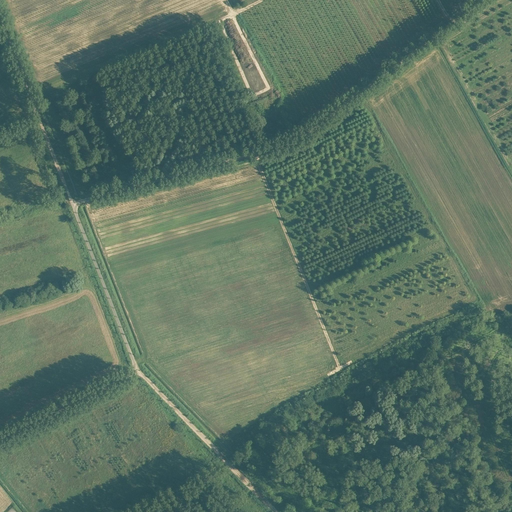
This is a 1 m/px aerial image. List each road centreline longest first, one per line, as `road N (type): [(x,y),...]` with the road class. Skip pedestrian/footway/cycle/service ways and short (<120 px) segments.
road 1 (track): [(0,15),(72,203)]
road 2 (track): [(277,511),(136,370)]
